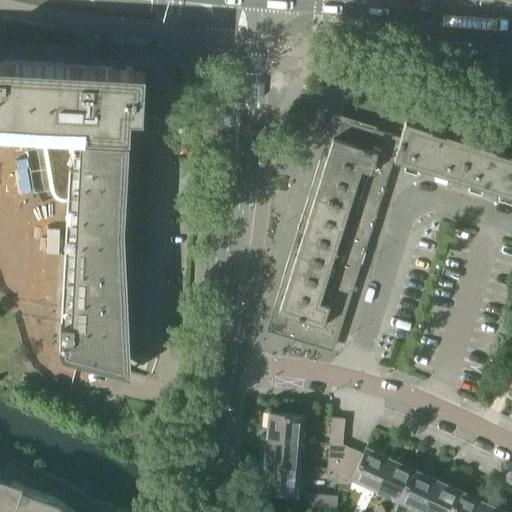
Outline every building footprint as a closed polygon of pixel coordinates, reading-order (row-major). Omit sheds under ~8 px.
[(65,356),(78,359),(130,374),(124,230),(130,112),(142,113),(144,67),(0,59),(0,119),(60,123),(60,124),(59,128),(56,130),(50,133),(47,135),(45,138),(44,141),(43,144),(44,147),(47,168),(51,189),(51,192),(53,195),(55,197),(58,199),(61,200),(64,201),(67,200),(60,320),(59,347),(59,348),(59,350),(60,352),(61,353),(62,354),(63,355),(65,356)] [(290,275),(284,291),(278,310),(290,314),(285,329),(308,336),(309,333),(317,336),(316,339),(334,345),(344,316),(364,251),(393,157),(477,184),(511,194),(511,152),(510,152),(508,154),(495,150),(495,148),(446,132),(444,134),(431,130),(431,127),(405,119),(400,137),(350,121),(344,141),(332,137),(313,199),(290,275)] [(268,411),(266,437),(300,440),(303,415),(302,414),(268,411)] [(332,417),(329,442),(342,443),(344,418),(332,417)] [(266,437),(264,463),(298,466),(300,440),(266,437)] [(342,443),(329,442),(327,468),(339,469),(339,472),(351,448),(342,443)] [(352,478),(374,488),(388,457),(366,446),(362,453),(351,448),(339,472),(338,481),(350,482),(352,478)] [(374,488),(398,499),(413,468),(388,457),(374,488)] [(298,466),(264,463),(261,489),(284,491),(296,492),(298,466)] [(399,511),(420,511),(421,510),(435,478),(413,468),(398,499),(394,509),(399,511)] [(421,510),(425,511),(447,511),(458,489),(435,478),(421,510)] [(75,511),(56,497),(24,486),(24,485),(10,480),(8,488),(0,485),(0,511),(75,511)] [(447,511),(477,511),(483,500),(458,489),(447,511)] [(304,492),(303,505),(336,508),(337,495),(304,492)] [(477,511),(505,511),(506,511),(483,500),(477,511)]
